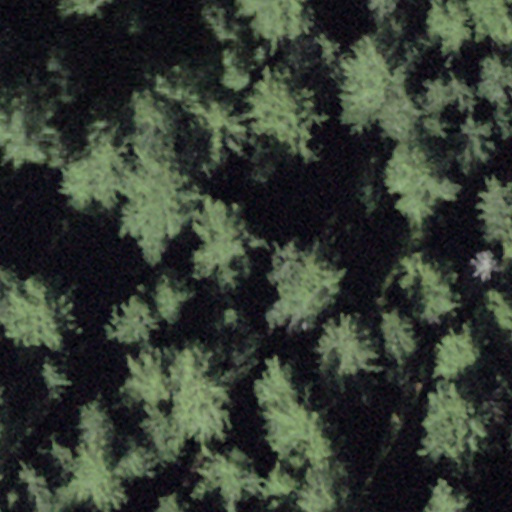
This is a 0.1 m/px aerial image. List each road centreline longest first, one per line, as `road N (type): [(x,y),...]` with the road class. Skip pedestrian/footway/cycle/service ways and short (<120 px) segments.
road 1 (track): [(511,15),(0,217)]
road 2 (track): [(153,511),(255,435),(511,177)]
